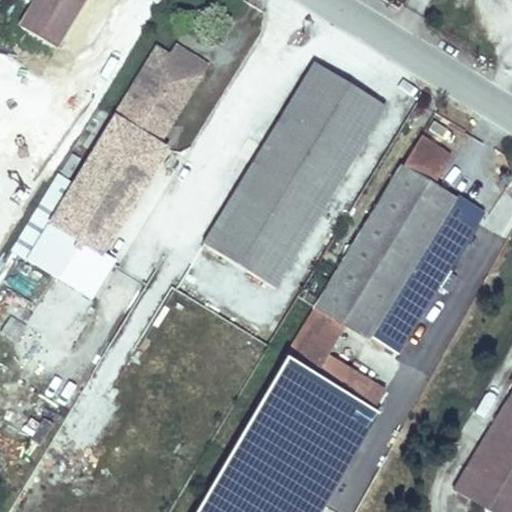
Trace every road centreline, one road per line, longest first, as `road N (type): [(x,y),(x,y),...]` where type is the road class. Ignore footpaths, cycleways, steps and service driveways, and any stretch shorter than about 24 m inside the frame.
road 1 (unknown): [(297,0),(176,219),(107,325),(78,352),(11,386)]
road 2 (unknown): [(511,202),(423,326),(315,511)]
road 3 (unclassified): [(511,118),(319,0)]
